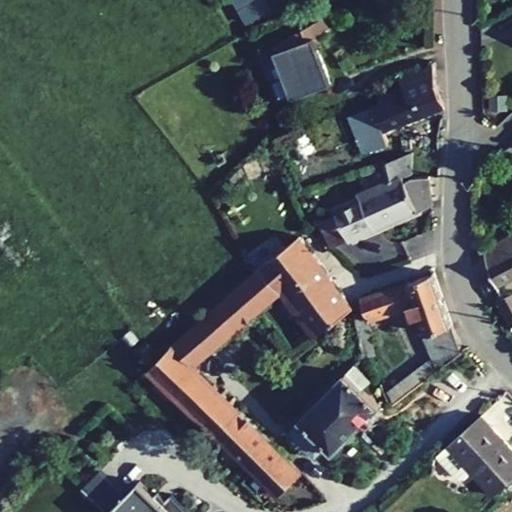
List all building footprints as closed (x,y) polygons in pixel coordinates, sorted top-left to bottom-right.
[(322,7),(300,21),(307,33),(330,19),(322,7)] [(291,31),(268,44),(287,94),(291,92),(293,97),(300,95),(298,89),(312,84),(313,81),(315,80),(326,74),(318,50),(309,35),(295,39),(291,31)] [(429,62),(390,79),(391,84),(366,93),(369,102),(364,104),(370,121),(365,124),(368,131),(438,103),(430,90),(429,62)] [(387,179),(356,188),(359,197),(334,208),(335,211),(317,218),(326,242),(344,234),(346,238),(428,204),(422,176),(401,180),(400,176),(407,174),(407,150),(381,158),(387,179)] [(511,232),(480,248),(493,284),(511,274),(511,160),(498,176),(511,188),(511,232)] [(0,211),(0,292),(39,265),(0,211)] [(297,230),(260,259),(281,286),(316,332),(351,304),(297,230)] [(183,327),(145,364),(275,493),(299,469),(194,361),(233,319),(281,286),(260,259),(249,269),(183,327)] [(409,270),(353,300),(357,316),(414,290),(420,320),(416,320),(422,354),(425,371),(449,352),(432,266),(409,270)] [(509,319),(511,325),(511,288),(493,298),(505,321),(509,319)] [(422,354),(377,388),(385,401),(425,371),(422,354)] [(346,371),(285,428),(312,457),(326,444),(332,451),(379,406),(346,371)] [(474,414),(439,441),(489,496),(511,475),(511,458),(476,416),(474,414)] [(81,491),(104,511),(107,511),(124,494),(99,471),(81,491)] [(179,511),(146,477),(108,511),(179,511)]
